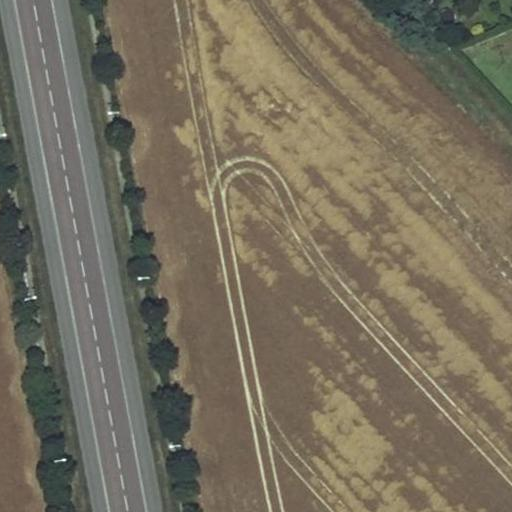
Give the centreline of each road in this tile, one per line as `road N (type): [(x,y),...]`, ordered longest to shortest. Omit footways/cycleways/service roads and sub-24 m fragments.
road 1 (tertiary): [(156,511),(60,0)]
road 2 (tertiary): [(5,0),(100,511)]
